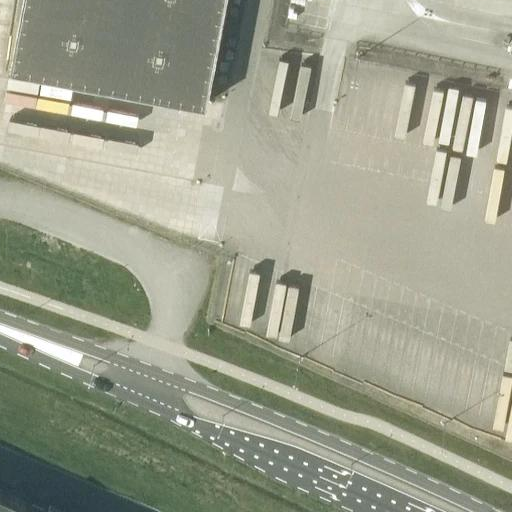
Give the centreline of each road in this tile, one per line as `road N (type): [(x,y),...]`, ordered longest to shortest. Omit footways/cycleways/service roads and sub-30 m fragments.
road 1 (secondary): [(479,511),(153,373),(0,322)]
road 2 (secondary): [(0,336),(390,511)]
road 3 (unknown): [(0,455),(134,511)]
